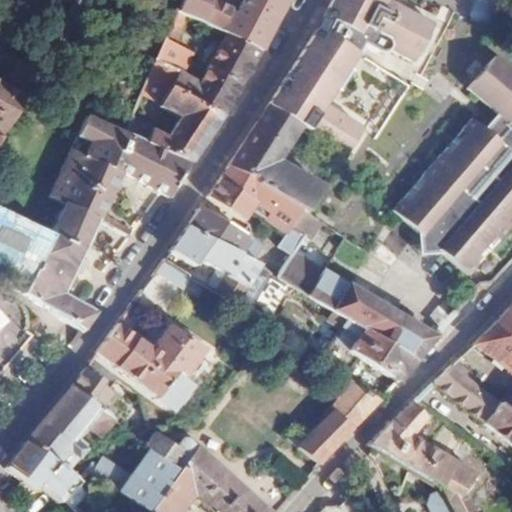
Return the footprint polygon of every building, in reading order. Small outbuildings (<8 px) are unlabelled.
[(275,17),(285,0),(240,0),(230,17),(221,14),(225,7),(210,0),(185,0),(178,16),(186,20),(225,37),(259,51),(275,17)] [(286,78),(266,107),(297,126),(345,156),(362,129),(323,105),(333,89),(342,75),(354,55),(360,47),(379,58),(387,53),(410,66),(431,27),(383,2),(383,0),(328,0),(324,9),(334,14),(328,22),(321,35),(316,44),(307,39),(286,78)] [(319,17),(328,22),(334,14),(324,9),(319,17)] [(176,42),(186,20),(178,16),(176,16),(166,38),(176,42)] [(360,47),(354,55),(412,91),(443,33),(431,27),(410,66),(387,53),(379,58),(360,47)] [(312,30),(307,39),(316,44),(321,35),(312,30)] [(163,45),(154,63),(155,64),(175,73),(166,93),(218,119),(240,92),(259,51),(225,37),(199,86),(182,78),(191,58),(163,45)] [(511,73),(492,57),(467,90),(497,113),(483,130),(471,121),(392,211),(421,235),(416,259),(441,251),(468,277),(511,225),(511,73)] [(175,73),(155,64),(145,87),(163,95),(165,96),(166,93),(175,73)] [(32,75),(17,65),(4,85),(22,95),(32,75)] [(342,75),(333,89),(338,92),(347,78),(342,75)] [(0,129),(2,131),(22,95),(4,85),(0,83),(0,129)] [(131,119),(122,137),(186,163),(218,119),(166,93),(165,96),(163,95),(157,109),(176,119),(167,138),(164,146),(147,138),(150,130),(151,127),(131,119)] [(266,107),(227,167),(307,212),(310,214),(324,191),(276,161),(297,126),(266,107)] [(122,137),(86,123),(77,144),(91,150),(83,164),(69,158),(49,202),(63,208),(96,224),(127,239),(133,231),(99,216),(119,175),(160,195),(167,199),(186,163),(122,137)] [(164,146),(167,138),(150,130),(147,138),(164,146)] [(251,212),(285,234),(288,231),(297,235),(307,212),(227,167),(206,198),(243,223),(251,212)] [(96,224),(63,208),(59,215),(48,240),(50,241),(30,281),(23,295),(52,311),(80,332),(92,318),(76,307),(61,297),(96,224)] [(199,208),(184,229),(236,260),(248,243),(257,249),(259,246),(250,240),(242,235),(199,208)] [(301,238),(299,240),(307,244),(321,220),(310,214),(307,212),(297,235),(301,238)] [(50,241),(48,240),(36,233),(0,215),(0,266),(30,281),(50,241)] [(184,229),(166,254),(192,269),(194,266),(244,294),(257,273),(246,266),(236,260),(184,229)] [(283,237),(296,245),(299,240),(301,238),(297,235),(288,231),(285,234),(283,237)] [(236,260),(246,266),(257,249),(248,243),(236,260)] [(344,324),(332,345),(395,384),(433,338),(341,285),(290,255),(273,283),(344,324)] [(511,339),(511,305),(493,326),(511,339)] [(146,350),(114,328),(95,354),(153,397),(173,370),(182,377),(202,349),(166,324),(146,350)] [(511,339),(493,326),(475,344),(511,370),(511,339)] [(454,363),(450,368),(457,374),(461,368),(454,363)] [(450,368),(431,386),(511,443),(511,413),(499,404),(473,385),(457,374),(450,368)] [(461,368),(457,374),(473,385),(477,380),(461,368)] [(101,386),(82,372),(68,391),(88,404),(101,386)] [(377,403),(353,383),(329,411),(331,412),(297,449),(317,467),(377,403)] [(511,413),(511,389),(511,388),(499,404),(511,413)] [(88,404),(68,391),(22,448),(63,475),(82,451),(74,444),(86,428),(98,412),(88,404)] [(410,405),(368,446),(421,481),(438,456),(409,438),(428,418),(410,405)] [(110,422),(98,412),(86,428),(99,437),(110,422)] [(182,446),(155,427),(142,445),(148,449),(170,464),(182,446)] [(263,511),(192,447),(175,468),(164,483),(167,485),(149,510),(150,511),(184,511),(190,506),(198,506),(202,503),(212,511),(263,511)] [(63,475),(22,448),(5,469),(32,492),(37,485),(58,503),(66,494),(74,484),(63,475)] [(170,464),(148,449),(128,476),(105,462),(99,458),(88,473),(147,511),(149,510),(167,485),(164,483),(175,468),(170,464)] [(438,456),(421,481),(436,491),(442,495),(450,511),(476,511),(467,492),(476,480),(461,470),(438,456)] [(373,511),(374,511),(363,489),(356,493),(366,511),(373,511)] [(450,511),(442,495),(436,491),(426,510),(427,511),(450,511)]
